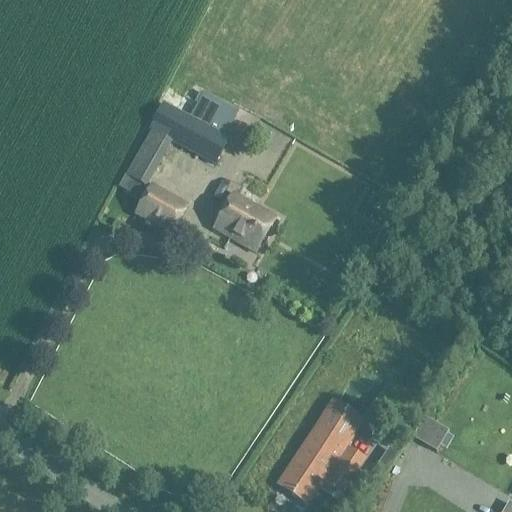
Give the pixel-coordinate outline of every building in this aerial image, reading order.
[(149,133),(217,167),(231,140),(224,137),(229,126),(196,110),(192,119),(163,105),(149,133)] [(146,190),(166,155),(145,143),(125,178),(146,190)] [(133,217),(172,240),(190,208),(151,185),(133,217)] [(234,198),(214,231),(255,256),(275,223),(234,198)] [(152,283),(159,272),(146,264),(139,275),(152,283)] [(331,409),(280,486),(291,493),(289,495),(296,499),(298,497),(308,504),(326,478),(330,480),(328,484),(342,493),(362,463),(348,454),(345,458),(341,455),(359,427),(347,419),(348,417),(345,415),(344,417),(331,409)] [(436,454),(440,448),(447,436),(448,433),(440,429),(428,449),(436,454)]
